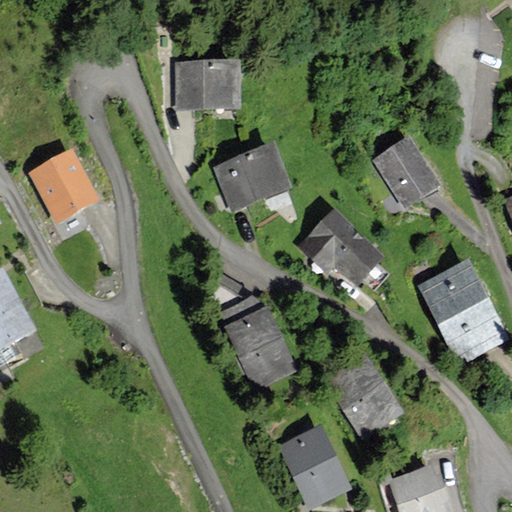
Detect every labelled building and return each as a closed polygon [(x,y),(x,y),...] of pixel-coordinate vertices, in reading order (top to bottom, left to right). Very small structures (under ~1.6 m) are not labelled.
[(225,65),(174,65),(173,112),(225,112),(225,65)] [(406,143),(375,162),(404,210),(435,191),(406,143)] [(264,149),(207,168),(223,213),(280,193),(264,149)] [(91,207),(64,157),(25,178),(51,227),(91,207)] [(511,198),(500,203),(511,234),(511,198)] [(380,262),(326,212),(290,250),(317,275),(327,265),(354,290),(380,262)] [(459,265),(413,288),(454,370),(500,347),(459,265)] [(0,370),(21,359),(15,346),(30,338),(0,284),(0,370)] [(252,301),(215,320),(253,395),(290,376),(252,301)] [(357,361),(318,384),(354,445),(394,421),(357,361)] [(312,428),(273,446),(302,511),(303,511),(342,495),(312,428)] [(434,511),(422,472),(384,484),(392,511),(434,511)]
